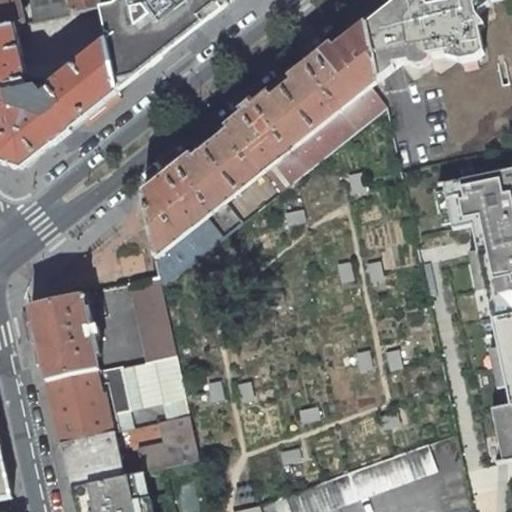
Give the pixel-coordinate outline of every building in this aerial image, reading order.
[(0,0),(0,32),(18,29),(24,27),(17,0),(0,0)] [(29,0),(35,24),(101,9),(98,0),(29,0)] [(98,0),(101,9),(109,43),(119,91),(196,31),(231,3),(229,0),(98,0)] [(391,9),(369,26),(381,81),(402,65),(460,54),(462,64),(476,62),(485,55),(475,6),(504,0),(395,0),(390,4),(391,9)] [(234,231),(387,109),(372,89),(381,81),(369,26),(368,22),(143,200),(145,211),(156,260),(218,211),(234,231)] [(24,77),(28,76),(18,29),(0,32),(0,160),(23,170),(120,93),(119,91),(109,43),(55,86),(58,89),(44,100),(38,92),(27,93),(24,77)] [(464,242),(503,234),(491,175),(452,184),(464,242)] [(218,211),(156,260),(160,279),(162,289),(234,231),(218,211)] [(483,330),(511,323),(511,272),(510,263),(471,272),(483,330)] [(147,362),(178,356),(162,289),(160,279),(130,285),(147,362)] [(43,306),(31,308),(48,383),(100,373),(92,338),(100,336),(98,327),(91,329),(84,300),(87,300),(86,296),(43,306)] [(511,343),(461,355),(467,385),(511,374),(511,343)] [(147,362),(122,368),(131,411),(187,398),(178,356),(147,362)] [(131,411),(122,368),(100,373),(48,383),(62,446),(116,434),(119,433),(115,414),(131,411)] [(511,413),(475,421),(487,478),(511,472),(511,413)] [(116,480),(201,461),(191,417),(162,424),(167,445),(139,451),(139,453),(121,456),(116,434),(62,446),(72,491),(116,480)] [(0,502),(12,499),(0,443),(0,502)] [(260,507),(261,511),(327,511),(438,472),(428,446),(260,507)] [(120,497),(116,480),(72,491),(76,511),(125,511),(123,502),(122,497),(120,497)] [(130,500),(123,502),(125,511),(127,511),(132,511),(130,500)]
